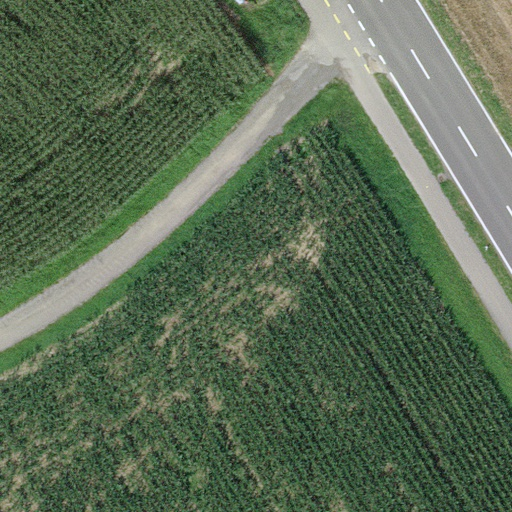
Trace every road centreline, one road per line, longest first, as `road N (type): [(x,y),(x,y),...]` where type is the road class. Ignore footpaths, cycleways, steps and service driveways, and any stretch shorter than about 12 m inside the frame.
road 1 (track): [(0,343),(102,284),(200,200),(373,0)]
road 2 (secondary): [(511,214),(381,0)]
